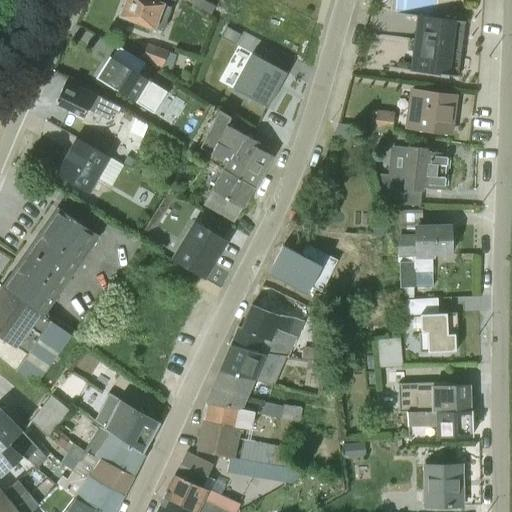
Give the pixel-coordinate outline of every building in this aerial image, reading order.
[(155,27),(161,29),(171,0),(122,0),(117,15),(117,16),(153,29),(155,27)] [(215,6),(203,0),(188,0),(188,2),(210,14),(215,6)] [(408,70),(457,76),(463,20),(415,15),(408,70)] [(147,42),(140,59),(160,67),(161,65),(169,68),(175,53),(147,42)] [(117,45),(106,64),(103,63),(95,76),(135,99),(134,102),(152,112),(166,90),(136,73),(143,61),(117,45)] [(251,54),(232,88),(266,107),(285,73),(251,54)] [(116,111),(118,107),(93,93),(94,92),(65,78),(53,102),(54,103),(82,116),(86,108),(107,118),(112,109),(116,111)] [(455,95),(408,90),(404,127),(450,133),(455,95)] [(343,99),(336,123),(370,128),(370,130),(390,133),(393,112),(373,109),(372,102),(343,99)] [(217,109),(199,146),(221,159),(224,155),(228,157),(222,169),(253,188),(271,156),(264,152),(266,148),(226,125),(229,117),(217,109)] [(331,137),(351,141),(354,126),(336,123),(331,137)] [(74,136),(53,172),(88,193),(95,181),(108,188),(122,165),(74,136)] [(444,189),(448,153),(426,150),(426,147),(406,145),(405,147),(388,145),(386,173),(372,173),(382,203),(418,206),(420,190),(422,191),(422,187),(444,189)] [(222,169),(202,204),(232,222),(240,207),(241,208),(253,188),(222,169)] [(0,285),(43,314),(98,235),(56,205),(1,281),(0,283),(0,285)] [(396,234),(399,286),(400,298),(411,298),(411,286),(413,286),(413,271),(430,270),(430,258),(432,258),(432,255),(451,254),(450,223),(420,223),(420,209),(397,210),(397,234),(396,234)] [(226,241),(192,221),(170,258),(203,278),(226,241)] [(267,273),(309,296),(313,287),(321,291),(337,260),(305,244),(299,255),(281,245),(267,273)] [(43,314),(0,285),(0,336),(15,347),(17,346),(25,353),(14,370),(34,385),(71,334),(43,314)] [(419,316),(411,316),(411,327),(419,327),(419,332),(417,332),(418,351),(454,350),(452,312),(450,312),(450,297),(404,299),(404,314),(419,313),(419,316)] [(237,326),(229,345),(230,345),(287,355),(303,321),(277,315),(250,305),(240,327),(237,326)] [(398,337),(375,339),(378,367),(401,365),(398,337)] [(218,372),(272,385),(285,355),(230,345),(218,372)] [(321,349),(302,346),(300,357),(319,361),(321,349)] [(298,422),(299,421),(300,407),(282,404),(282,406),(246,397),(253,381),(218,372),(205,402),(298,422)] [(319,377),(316,394),(332,396),(335,379),(319,377)] [(397,383),(397,411),(470,409),(468,384),(433,384),(432,382),(397,383)] [(159,423),(108,393),(93,420),(99,424),(142,456),(159,423)] [(69,411),(50,396),(31,420),(50,435),(69,411)] [(250,429),(254,413),(205,402),(201,419),(207,421),(201,448),(196,447),(195,449),(196,450),(234,457),(241,427),(250,429)] [(25,460),(36,447),(0,409),(0,473),(20,456),(25,460)] [(434,437),(471,435),(470,409),(404,411),(406,426),(434,425),(434,437)] [(68,441),(61,450),(65,454),(67,455),(76,461),(81,459),(85,453),(131,477),(142,456),(99,424),(83,451),(68,441)] [(289,448),(242,439),(238,458),(286,468),(289,448)] [(364,457),(363,442),(341,443),(342,458),(364,457)] [(212,465),(185,451),(163,498),(192,511),(235,511),(238,505),(220,496),(225,484),(210,477),(209,480),(205,478),(212,465)] [(65,454),(59,462),(63,465),(71,470),(119,499),(131,477),(85,453),(81,459),(76,461),(67,455),(65,454)] [(229,456),(225,473),(286,484),(296,478),(298,471),(229,456)] [(460,464),(421,464),(422,505),(461,505),(460,464)] [(71,470),(66,479),(61,475),(55,484),(73,496),(73,497),(74,499),(99,511),(112,511),(119,499),(71,470)] [(0,492),(0,511),(5,511),(28,495),(17,480),(2,491),(0,492)] [(29,511),(36,505),(28,495),(5,511),(29,511)] [(192,511),(163,498),(156,511),(192,511)] [(99,511),(74,499),(65,511),(67,511),(99,511)]
